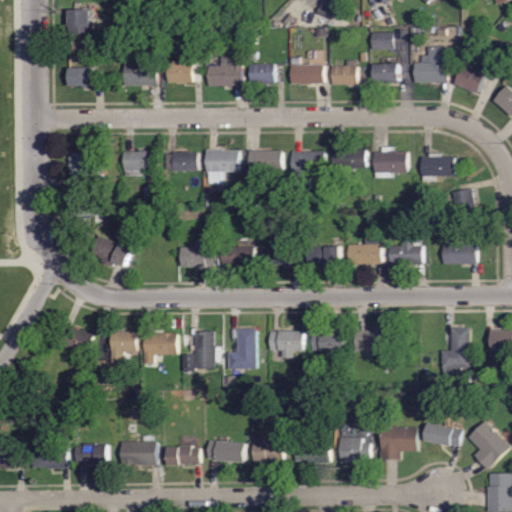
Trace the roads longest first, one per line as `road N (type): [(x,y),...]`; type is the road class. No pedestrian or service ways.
road 1 (residential): [(39,117),(440,115),(465,123),(491,144),(509,180),(511,293)]
road 2 (residential): [(57,263),(88,289),(120,298),(511,293)]
road 3 (residential): [(442,493),(0,499)]
road 4 (residential): [(57,263),(40,220),(39,0)]
